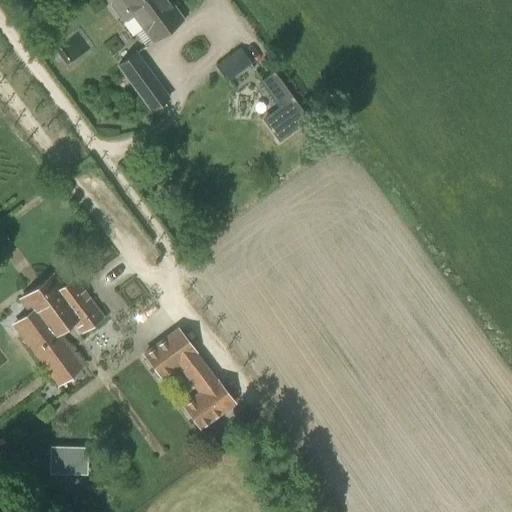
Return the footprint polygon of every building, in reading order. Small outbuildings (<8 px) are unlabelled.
[(120,21),(127,21),(133,17),(151,42),(182,20),(167,0),(110,0),(109,6),(120,21)] [(226,79),(249,63),(240,50),(217,67),(226,79)] [(116,65),(150,112),(169,98),(135,51),(116,65)] [(267,76),(253,86),(272,113),(257,124),(273,146),(302,124),(267,76)] [(150,157),(163,177),(172,171),(158,151),(150,157)] [(63,288),(54,275),(22,298),(32,312),(36,310),(42,318),(21,333),(58,384),(83,366),(58,332),(75,320),(83,331),(103,317),(75,279),(63,288)] [(177,326),(141,353),(161,379),(178,366),(197,392),(180,405),(199,430),(235,403),(177,326)]
